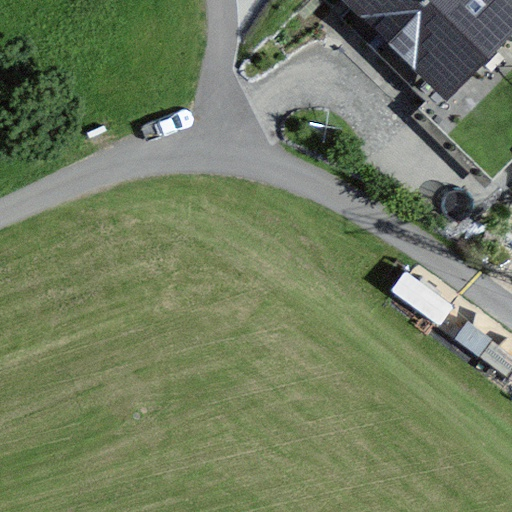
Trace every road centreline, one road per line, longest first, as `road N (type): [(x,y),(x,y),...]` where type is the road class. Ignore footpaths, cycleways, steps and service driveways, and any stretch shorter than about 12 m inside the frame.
road 1 (residential): [(0,213),(127,158),(205,147),(277,166),(349,201),(511,311)]
road 2 (unknown): [(205,147),(255,0)]
